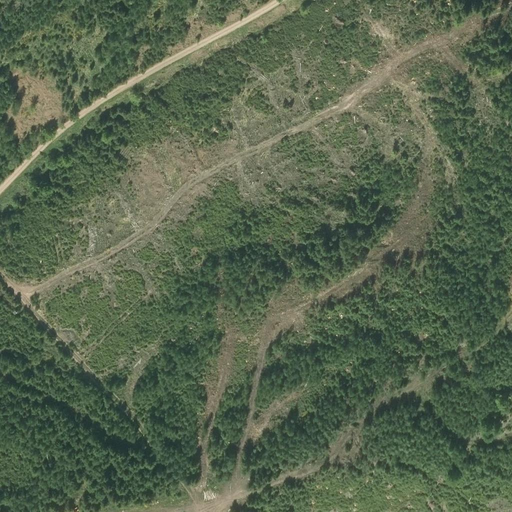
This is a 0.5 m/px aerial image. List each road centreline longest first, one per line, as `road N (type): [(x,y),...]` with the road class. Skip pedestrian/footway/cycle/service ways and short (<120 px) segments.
road 1 (track): [(286,0),(81,117),(0,196)]
road 2 (track): [(0,278),(134,424),(202,511)]
